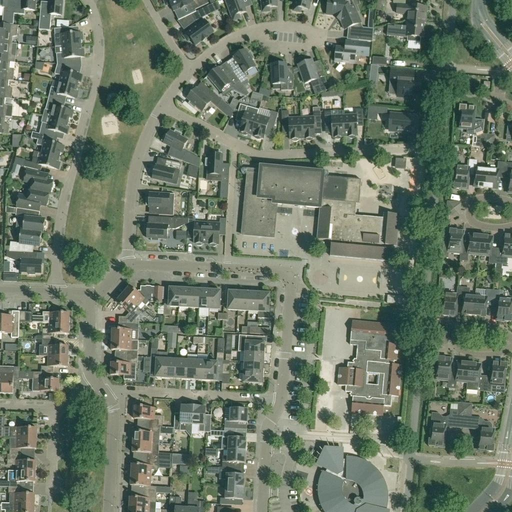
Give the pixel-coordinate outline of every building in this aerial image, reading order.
[(0,0),(0,8),(4,9),(2,24),(13,25),(14,14),(15,0),(12,0),(0,0)] [(15,0),(14,14),(24,15),(24,10),(35,11),(36,0),(21,0),(22,1),(15,0)] [(50,31),(50,26),(51,15),(62,16),(63,0),(48,0),(48,6),(41,5),(39,30),(50,31)] [(168,5),(170,5),(173,12),(180,8),(180,9),(187,6),(191,12),(209,3),(206,0),(164,0),(164,1),(164,3),(166,5),(168,5)] [(224,0),(231,18),(233,19),(235,21),(237,20),(238,19),(239,17),(239,15),(246,12),(244,5),(242,0),(224,0)] [(261,1),(262,8),(262,11),(264,12),(266,12),(268,12),(269,10),(270,8),(278,7),(276,0),(260,0),(260,1),(261,1)] [(297,12),(299,12),(301,11),(301,9),(309,10),(310,3),(311,3),(311,0),(294,0),(293,7),(294,10),(295,12),(297,12)] [(340,19),(345,30),(361,23),(354,6),(352,7),(345,1),(344,0),(328,0),(327,15),(336,16),(340,19)] [(408,14),(407,20),(425,22),(426,8),(409,6),(409,7),(397,6),(397,14),(408,14)] [(211,14),(207,7),(192,14),(195,22),(211,14)] [(360,28),(359,41),(373,42),(374,29),(373,29),(375,10),(371,10),(369,29),(360,28)] [(186,33),(185,35),(184,37),(185,39),(187,40),(189,41),(191,40),(196,46),(202,42),(208,38),(208,37),(214,33),(204,20),(186,33)] [(425,22),(407,20),(406,20),(406,27),(408,28),(407,42),(420,43),(421,38),(422,38),(424,22),(425,23),(425,22)] [(0,43),(12,44),(12,38),(17,37),(18,26),(0,24),(0,43)] [(69,28),(54,29),(55,41),(63,40),(63,47),(81,46),(80,41),(83,41),(82,33),(69,34),(69,28)] [(29,37),(31,44),(39,43),(37,36),(29,37)] [(335,56),(335,62),(355,64),(356,55),(363,56),(364,43),(351,42),(350,49),(336,48),(336,50),(335,51),(334,53),(334,55),(335,56)] [(11,51),(12,44),(0,43),(0,61),(1,61),(1,62),(10,62),(10,63),(15,63),(16,53),(11,51)] [(22,43),(18,49),(24,54),(28,48),(22,43)] [(81,46),(63,47),(64,54),(56,54),(57,64),(57,65),(72,66),(71,59),(84,58),(84,50),(81,50),(81,46)] [(249,94),(243,86),(248,84),(246,81),(248,81),(244,74),(256,67),(252,60),(254,59),(250,52),(248,54),(246,50),(241,53),(240,51),(233,54),(235,56),(233,57),(239,67),(232,71),(249,95),(249,94)] [(0,79),(9,81),(13,81),(15,63),(10,63),(10,62),(1,62),(1,61),(0,61),(0,79)] [(304,63),(298,65),(305,84),(313,82),(315,88),(327,84),(323,72),(316,74),(312,61),(310,61),(308,61),(306,61),(305,62),(304,63)] [(277,64),(272,65),(273,85),(281,85),(281,91),(294,91),(293,78),(287,78),(286,64),(284,64),(282,63),(281,62),(279,63),(277,64)] [(57,65),(55,75),(62,76),(60,83),(77,87),(78,83),(81,84),(83,76),(70,73),(72,66),(57,65)] [(245,97),(249,95),(232,71),(225,76),(219,68),(217,69),(216,67),(210,72),(212,73),(208,77),(221,92),(229,85),(234,91),(245,97)] [(414,72),(403,71),(391,70),(390,84),(398,85),(397,96),(397,98),(407,98),(407,96),(420,97),(421,81),(413,80),(414,72)] [(7,99),(12,100),(12,89),(8,88),(9,81),(13,82),(13,81),(9,81),(0,79),(0,98),(7,99)] [(51,87),(48,99),(63,102),(64,97),(76,100),(78,92),(76,91),(77,87),(60,83),(58,89),(51,87)] [(204,95),(196,88),(195,89),(193,88),(189,93),(190,95),(187,99),(190,102),(189,104),(194,109),(196,107),(202,112),(211,101),(217,106),(222,100),(209,90),(204,95)] [(0,116),(5,117),(6,118),(6,117),(12,118),(13,107),(7,106),(4,105),(5,99),(12,100),(7,99),(0,98),(0,116)] [(53,112),(51,118),(68,123),(69,119),(72,119),(73,111),(61,108),(63,102),(48,99),(46,110),(53,112)] [(244,119),(242,123),(240,132),(242,133),(241,133),(242,135),(244,136),(246,136),(248,135),(249,135),(251,136),(259,110),(240,105),(237,117),(244,119)] [(473,130),(474,115),(475,108),(460,106),(460,113),(461,113),(460,129),(473,130)] [(278,114),(271,112),(260,108),(259,110),(251,136),(254,136),(255,137),(256,139),(258,140),(259,140),(261,139),(263,139),(267,126),(274,128),(278,114)] [(356,115),(344,116),(345,137),(347,137),(349,137),(349,138),(350,139),(352,139),(354,139),(355,137),(357,137),(357,123),(364,122),(363,110),(356,110),(356,115)] [(302,139),(301,118),(289,119),(289,111),(282,112),(282,127),(289,126),(290,140),(291,140),(292,140),(292,141),(294,142),(295,142),(297,141),(299,140),(300,140),(300,139),(302,139)] [(343,137),(345,137),(344,116),(342,116),(342,111),(324,112),(325,124),(332,124),(333,138),(335,138),(335,139),(336,139),(338,140),(340,139),(341,138),(343,137)] [(313,117),(301,118),(302,139),(305,139),(306,139),(306,140),(308,141),(309,141),(311,141),(313,140),(313,139),(314,139),(315,139),(314,125),(321,125),(320,112),(313,113),(313,117)] [(416,134),(418,117),(391,114),(389,131),(416,134)] [(0,134),(8,135),(9,126),(5,124),(5,118),(6,118),(6,117),(6,118),(5,117),(0,116),(0,134)] [(68,123),(51,118),(49,125),(42,123),(39,134),(33,132),(33,133),(53,138),(55,132),(67,135),(69,128),(67,127),(68,123)] [(197,168),(200,159),(183,150),(188,140),(181,137),(182,134),(175,131),(174,133),(170,131),(168,136),(165,135),(162,141),(164,142),(163,144),(173,149),(170,157),(197,168)] [(53,138),(33,133),(31,138),(38,140),(37,145),(44,147),(42,153),(59,158),(60,154),(63,154),(65,146),(45,142),(47,136),(53,138)] [(59,158),(42,153),(40,160),(33,158),(32,163),(25,161),(24,167),(38,171),(39,166),(58,170),(60,163),(58,162),(59,158)] [(206,167),(208,167),(207,182),(221,182),(221,183),(229,184),(230,167),(222,167),(223,156),(221,156),(222,153),(214,153),(214,155),(209,155),(208,160),(206,159),(206,167)] [(397,159),(397,168),(404,169),(405,160),(397,159)] [(154,174),(152,179),(172,184),(175,170),(180,171),(182,164),(168,161),(166,168),(156,165),(155,167),(153,166),(151,173),(154,174)] [(485,189),(487,169),(476,168),(476,162),(470,161),(469,168),(469,175),(475,175),(474,188),(485,189)] [(504,178),(505,164),(499,164),(498,170),(487,169),(485,189),(497,190),(498,178),(504,178)] [(469,175),(469,168),(456,166),(454,189),(467,190),(469,175)] [(261,171),(248,170),(242,235),(274,238),(277,205),(320,209),(317,240),(331,241),(330,257),(393,262),(394,247),(397,247),(400,215),(384,214),(383,219),(354,216),(356,204),(359,204),(361,180),(323,177),(324,173),(261,167),(261,171)] [(49,175),(27,170),(24,182),(33,184),(32,191),(30,190),(30,191),(50,195),(53,182),(47,181),(49,175)] [(40,212),(41,206),(46,207),(49,195),(50,195),(30,191),(29,197),(19,195),(17,207),(40,212)] [(170,194),(149,193),(149,199),(147,199),(146,206),(149,206),(149,208),(160,208),(159,216),(173,216),(174,209),(169,209),(170,194)] [(24,218),(23,231),(21,231),(44,234),(45,220),(30,218),(31,211),(17,209),(16,217),(24,218)] [(204,244),(206,245),(207,223),(195,222),(195,218),(189,217),(189,219),(188,230),(195,230),(194,244),(196,244),(196,245),(197,246),(199,246),(201,246),(202,245),(203,245),(204,245),(204,244)] [(188,230),(189,219),(159,218),(159,225),(148,224),(148,226),(145,226),(145,233),(147,233),(147,239),(151,239),(151,241),(158,242),(159,239),(167,240),(168,229),(175,230),(188,224),(188,230)] [(226,232),(227,219),(220,219),(220,224),(207,223),(206,245),(209,245),(210,245),(210,246),(211,247),(213,247),(215,247),(217,246),(217,245),(218,245),(219,245),(219,231),(226,232)] [(462,247),(463,232),(450,230),(448,253),(461,254),(462,247)] [(9,252),(25,253),(25,245),(40,247),(42,234),(43,234),(44,234),(21,231),(19,244),(11,243),(9,252)] [(461,254),(460,261),(467,261),(468,255),(479,256),(481,236),(469,235),(468,247),(462,247),(461,254)] [(497,250),(496,264),(506,265),(507,258),(511,258),(511,236),(504,235),(503,250),(497,250)] [(481,236),(479,256),(490,257),(489,263),(496,264),(497,250),(491,249),(492,237),(481,236)] [(25,253),(9,252),(9,253),(7,253),(7,258),(18,263),(21,263),(21,273),(29,273),(29,275),(35,275),(35,274),(41,274),(42,261),(37,260),(37,253),(25,253)] [(124,294),(123,294),(138,307),(142,303),(146,306),(149,303),(153,303),(162,303),(162,288),(155,288),(155,287),(154,287),(154,288),(152,287),(150,287),(147,286),(145,287),(141,287),(141,292),(142,293),(140,295),(130,286),(128,289),(126,289),(123,291),(124,294)] [(170,288),(170,287),(168,307),(179,308),(180,289),(170,288)] [(180,289),(179,308),(189,308),(190,288),(190,289),(180,289)] [(190,288),(189,308),(199,309),(200,290),(190,290),(190,288)] [(473,316),(475,297),(469,296),(469,289),(458,288),(457,295),(457,302),(463,303),(462,315),(473,316)] [(200,290),(199,309),(209,309),(210,290),(210,291),(200,290)] [(210,290),(209,309),(220,310),(221,291),(211,291),(211,290),(210,290)] [(238,311),(239,291),(239,292),(229,292),(228,310),(238,311)] [(249,293),(240,292),(240,291),(239,291),(238,311),(248,312),(249,293)] [(475,297),(473,316),(485,317),(486,305),(492,306),(493,291),(487,291),(486,298),(475,297)] [(493,291),(492,306),(498,306),(496,321),(511,323),(511,317),(510,316),(511,300),(499,299),(499,292),(493,291)] [(249,293),(248,312),(258,312),(259,292),(259,293),(249,293)] [(268,319),(269,313),(270,294),(260,293),(260,292),(259,292),(258,312),(258,319),(268,319)] [(119,324),(127,324),(139,325),(139,316),(134,312),(138,307),(123,294),(122,295),(120,295),(118,298),(118,300),(116,302),(129,314),(126,317),(119,317),(119,324)] [(457,302),(457,295),(444,294),(442,316),(455,317),(457,302)] [(9,316),(2,316),(2,334),(12,334),(11,338),(19,339),(19,321),(20,312),(9,312),(9,316)] [(26,312),(25,321),(25,323),(49,324),(69,324),(71,322),(71,318),(69,317),(70,314),(43,313),(43,318),(32,317),(33,313),(26,312)] [(396,361),(397,345),(395,345),(397,326),(352,322),(350,345),(349,345),(348,364),(348,369),(340,369),(338,386),(346,387),(346,393),(353,393),(352,413),(383,416),(384,406),(391,407),(392,397),(398,398),(401,366),(394,365),(394,361),(396,361)] [(42,340),(54,340),(54,335),(69,335),(69,332),(71,330),(71,327),(69,325),(69,324),(49,324),(49,330),(43,330),(42,340)] [(139,331),(139,325),(127,324),(127,330),(112,330),(112,333),(110,334),(110,338),(112,339),(112,340),(138,341),(139,331)] [(259,343),(259,338),(239,336),(239,352),(246,352),(266,354),(266,353),(265,353),(265,343),(259,343)] [(70,351),(68,350),(68,347),(54,346),(54,340),(42,340),(42,346),(39,346),(39,356),(48,357),(68,357),(70,355),(70,351)] [(126,351),(126,357),(138,357),(138,341),(112,340),(112,341),(110,343),(110,346),(112,348),(112,351),(126,351)] [(156,366),(155,379),(165,379),(165,380),(166,380),(167,354),(157,354),(157,350),(151,350),(150,366),(156,366)] [(245,362),(264,364),(265,354),(266,354),(246,352),(245,362)] [(167,354),(166,380),(166,379),(176,380),(177,361),(167,360),(167,354)] [(68,357),(48,357),(48,367),(41,367),(41,373),(33,373),(53,374),(53,368),(68,368),(68,365),(69,363),(70,360),(68,358),(68,357)] [(137,369),(138,357),(126,357),(126,364),(111,363),(111,367),(110,368),(110,375),(124,376),(124,380),(136,380),(136,368),(137,369)] [(450,374),(452,359),(438,358),(436,380),(449,381),(450,374)] [(216,363),(207,362),(206,382),(207,381),(217,382),(217,373),(223,373),(223,365),(224,359),(223,359),(217,359),(216,363)] [(177,361),(176,380),(186,380),(186,381),(187,361),(177,361)] [(187,361),(186,381),(186,380),(196,381),(197,362),(187,361)] [(197,362),(196,381),(206,381),(206,382),(207,362),(197,362)] [(244,372),(264,374),(263,373),(264,364),(245,362),(244,372)] [(449,381),(449,388),(455,389),(456,382),(467,383),(469,364),(458,363),(456,375),(450,374),(449,381)] [(507,370),(507,364),(493,363),(491,378),(485,377),(484,391),(490,392),(491,385),(504,386),(505,370),(507,370)] [(484,391),(485,377),(479,377),(480,365),(469,364),(467,383),(467,390),(484,391)] [(3,369),(2,394),(3,394),(5,395),(8,395),(10,394),(13,394),(13,380),(19,380),(20,368),(13,368),(13,370),(3,369)] [(244,372),(243,383),(262,384),(263,374),(264,374),(244,372)] [(39,392),(60,392),(60,385),(59,384),(59,380),(45,380),(45,373),(53,374),(33,373),(33,392),(39,392)] [(175,417),(174,431),(185,432),(186,424),(193,425),(194,407),(181,406),(181,417),(175,417)] [(148,427),(160,428),(162,428),(163,417),(155,416),(155,409),(158,409),(134,407),(134,415),(135,416),(134,420),(148,420),(148,427)] [(194,407),(193,425),(199,425),(199,432),(210,433),(211,419),(205,418),(206,408),(194,407)] [(230,409),(226,409),(224,429),(236,430),(237,423),(247,423),(248,410),(247,410),(242,410),(242,408),(236,408),(236,410),(231,409),(230,409)] [(433,414),(432,424),(431,440),(429,440),(429,446),(443,448),(446,418),(441,418),(438,415),(433,414)] [(479,451),(493,452),(494,446),(492,446),(494,430),(491,430),(492,426),(489,423),(485,423),(482,425),(482,429),(481,429),(479,451)] [(148,433),(134,432),(133,435),(132,436),(132,440),(133,442),(153,444),(159,444),(160,428),(148,427),(148,433)] [(10,438),(37,439),(37,438),(38,437),(38,433),(37,432),(37,428),(10,428),(10,438)] [(228,451),(246,451),(246,439),(236,439),(236,433),(224,432),(224,443),(225,445),(228,445),(228,451)] [(165,435),(168,448),(176,446),(173,434),(165,435)] [(22,449),(36,450),(36,447),(38,445),(38,442),(37,440),(37,439),(10,438),(10,455),(22,455),(22,449)] [(159,444),(153,444),(133,442),(133,443),(131,445),(131,448),(133,450),(132,453),(147,454),(146,460),(159,460),(159,444)] [(342,450),(326,450),(319,464),(318,464),(318,465),(321,466),(327,469),(325,473),(324,473),(323,473),(324,473),(322,477),(321,482),(320,486),(319,486),(319,487),(320,487),(320,491),(319,491),(319,492),(320,491),(320,496),(321,501),(323,505),(322,505),(322,506),(323,505),(325,509),(324,510),(325,510),(326,511),(383,511),(385,508),(386,509),(386,508),(385,508),(386,503),(386,499),(386,494),(387,494),(386,494),(385,490),(386,489),(385,489),(384,485),(382,481),(379,477),(380,476),(379,476),(376,473),(377,472),(376,473),(373,469),(369,466),(365,464),(366,463),(365,463),(365,464),(361,462),(361,461),(361,462),(356,461),(352,460),(347,459),(348,458),(347,458),(347,459),(347,460),(342,460),(343,450),(342,450)] [(220,468),(234,469),(234,463),(245,464),(246,451),(228,451),(228,457),(223,457),(222,468),(220,468)] [(16,472),(36,472),(36,471),(37,470),(37,466),(36,465),(36,462),(22,461),(22,455),(10,455),(10,456),(8,456),(7,466),(16,467),(16,472)] [(172,466),(180,466),(181,456),(173,456),(172,466)] [(159,460),(146,460),(146,466),(132,465),(131,468),(130,469),(130,473),(131,475),(151,477),(151,471),(158,471),(159,460)] [(220,468),(219,480),(226,480),(226,487),(244,488),(244,476),(234,475),(234,469),(220,468)] [(9,488),(21,488),(21,482),(35,483),(35,480),(37,478),(37,475),(36,473),(36,472),(16,472),(16,478),(9,477),(9,488)] [(151,477),(131,475),(131,476),(129,478),(129,481),(131,483),(130,486),(145,487),(145,493),(157,493),(157,487),(150,487),(151,477)] [(159,478),(159,486),(172,487),(172,478),(159,478)] [(244,488),(226,487),(225,499),(220,499),(220,505),(232,506),(232,500),(243,500),(244,488)] [(10,504),(35,505),(35,504),(36,503),(36,499),(35,498),(35,495),(21,494),(21,488),(9,488),(9,494),(10,494),(10,504)] [(157,493),(145,493),(144,499),(130,498),(130,501),(128,502),(128,506),(129,508),(156,510),(157,493)] [(187,511),(188,509),(181,508),(181,498),(170,498),(170,503),(169,511),(187,511)] [(188,501),(188,509),(187,511),(205,511),(206,502),(188,501)]
